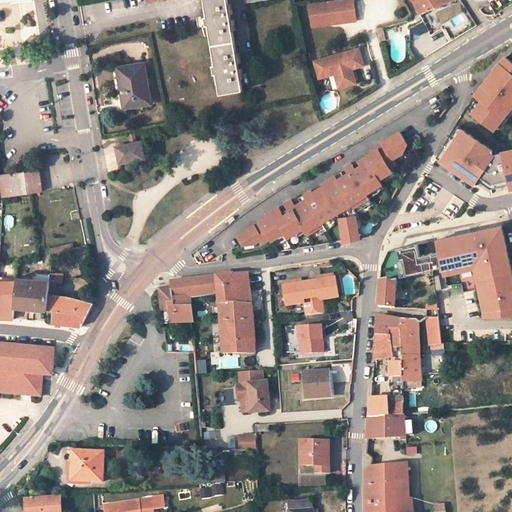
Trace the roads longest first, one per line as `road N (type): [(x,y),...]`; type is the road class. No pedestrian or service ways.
road 1 (secondary): [(163,254),(296,157),(469,54)]
road 2 (tertiary): [(136,281),(104,242),(62,0)]
road 3 (tertiary): [(357,511),(371,252)]
road 4 (residential): [(163,254),(185,272),(371,252)]
road 5 (unknown): [(70,52),(29,79),(17,111),(36,136),(85,143)]
road 6 (secondary): [(0,474),(52,415),(91,348)]
road 7 (tertiary): [(422,166),(470,84),(469,54)]
